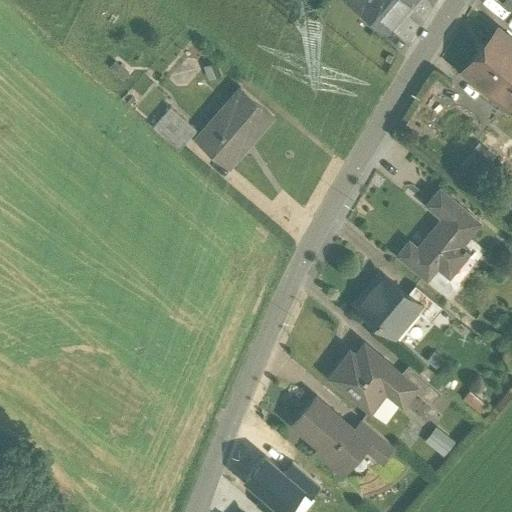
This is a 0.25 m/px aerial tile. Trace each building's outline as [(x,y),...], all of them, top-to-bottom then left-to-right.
[(351,0),(389,31),(415,0),(351,0)] [(511,42),(497,30),(465,69),(506,104),(511,96),(511,47),(511,46),(511,45),(511,42)] [(241,88),(196,139),(228,166),(272,115),(241,88)] [(196,130),(170,108),(153,128),(179,150),(196,130)] [(447,220),(422,250),(410,241),(399,254),(428,278),(441,261),(450,268),(464,251),(467,253),(470,250),(466,246),(465,247),(461,243),(480,221),(441,188),(428,204),(447,220)] [(408,293),(384,273),(358,305),(379,322),(382,318),(394,327),(403,315),(408,319),(416,309),(420,303),(408,293)] [(441,307),(415,285),(408,293),(420,303),(416,309),(430,323),(441,307)] [(401,372),(365,343),(347,364),(342,360),(329,377),(369,409),(385,388),(403,403),(415,388),(416,387),(400,374),(401,372)] [(441,391),(408,364),(401,372),(400,374),(416,387),(415,388),(432,402),(441,391)] [(353,427),(315,396),(292,425),(320,447),(316,452),(339,471),(362,442),(366,437),(353,427)] [(394,446),(361,418),(353,427),(366,437),(362,442),(382,459),(394,446)] [(452,441),(435,428),(425,442),(442,455),(452,441)] [(265,496),(283,511),(302,489),(284,474),(265,458),(246,481),(265,496)] [(293,463),(284,474),(302,489),(311,497),(320,486),(293,463)] [(262,511),(282,511),(283,511),(265,496),(256,506),(262,511)]
